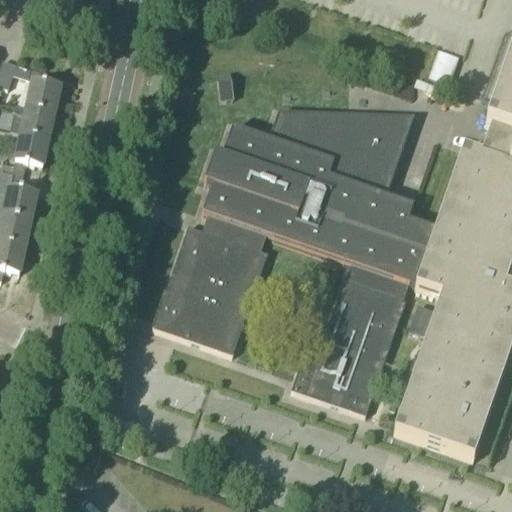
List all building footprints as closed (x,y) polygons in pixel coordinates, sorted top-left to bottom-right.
[(511,52),(483,134),(489,136),(480,161),(462,155),(433,234),(433,235),(407,226),(412,212),(385,202),(402,152),(398,151),(399,146),(404,148),(413,123),(277,118),(267,146),(231,133),(221,161),(213,159),(203,189),(211,192),(201,220),(206,222),(201,238),(187,233),(151,335),(231,362),(266,260),(259,258),(265,242),(349,272),(344,287),(343,287),(326,335),(313,330),(290,397),(364,422),(404,308),(402,307),(407,291),(440,303),(392,439),(472,466),(510,357),(511,358),(511,52)] [(433,54),(426,82),(448,87),(455,59),(433,54)] [(2,66),(0,71),(0,92),(7,94),(15,70),(2,66)] [(32,87),(26,114),(53,120),(59,92),(44,89),(45,88),(42,88),(44,78),(29,75),(27,85),(32,87)] [(229,79),(215,81),(219,107),(233,105),(229,79)] [(47,146),(53,120),(26,114),(20,140),(47,146)] [(1,168),(0,172),(0,177),(22,183),(24,170),(27,170),(41,173),(47,146),(20,140),(13,171),(1,168)] [(22,183),(0,177),(0,220),(2,221),(29,227),(35,199),(21,196),(21,195),(19,195),(22,183)] [(2,221),(0,230),(0,248),(23,253),(29,227),(2,221)] [(17,280),(23,253),(0,248),(0,286),(2,278),(3,278),(3,277),(17,280)] [(94,474),(100,461),(90,457),(84,470),(94,474)]
